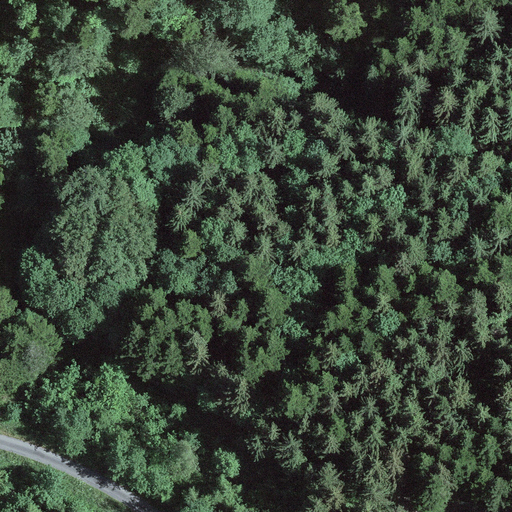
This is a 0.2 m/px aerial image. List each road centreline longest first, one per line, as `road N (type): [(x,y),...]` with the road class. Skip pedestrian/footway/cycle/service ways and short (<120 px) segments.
road 1 (track): [(186,0),(262,75),(329,119),(395,140),(511,158)]
road 2 (track): [(0,446),(62,464),(157,511)]
